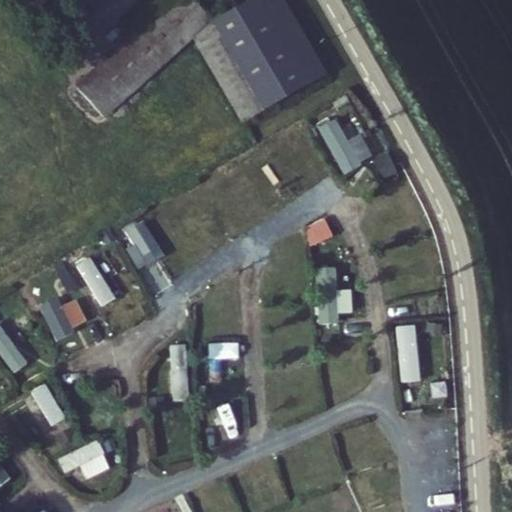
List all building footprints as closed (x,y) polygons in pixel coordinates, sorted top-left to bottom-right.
[(109,124),(195,49),(189,39),(209,29),(182,0),(180,0),(78,88),(109,124)] [(86,0),(97,12),(111,0),(86,0)] [(329,84),(280,0),(268,0),(216,25),(266,119),(329,84)] [(266,119),(216,25),(209,29),(189,39),(195,49),(241,133),(266,119)] [(318,129),(340,178),(360,169),(338,120),(318,129)] [(179,226),(216,206),(209,193),(172,212),(179,226)] [(159,279),(153,261),(163,257),(159,244),(143,250),(137,232),(123,236),(141,286),(159,279)] [(92,300),(106,293),(95,272),(109,264),(99,245),(71,260),(92,300)] [(77,300),(59,306),(57,300),(40,305),(51,340),(86,329),(77,300)] [(283,352),(299,352),(300,326),(284,325),(283,352)] [(0,358),(11,375),(27,365),(0,326),(0,358)] [(397,327),(399,385),(419,384),(417,327),(397,327)] [(187,401),(185,347),(171,347),(173,402),(187,401)] [(200,389),(226,390),(227,358),(201,356),(200,389)] [(44,385),(30,394),(52,429),(66,420),(44,385)] [(57,459),(63,474),(80,467),(86,481),(109,471),(97,442),(57,459)]
